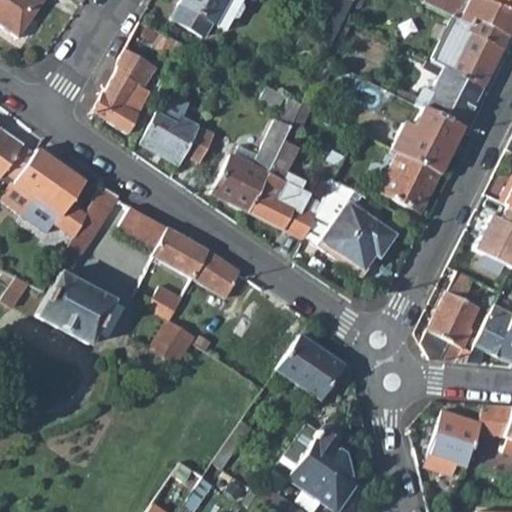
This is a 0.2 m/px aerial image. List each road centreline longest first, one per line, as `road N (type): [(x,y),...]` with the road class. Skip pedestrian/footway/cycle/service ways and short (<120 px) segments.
road 1 (residential): [(43,116),(378,339)]
road 2 (residential): [(511,86),(405,303),(378,339)]
road 3 (residential): [(43,116),(120,0)]
road 4 (residential): [(393,381),(387,432),(408,511)]
